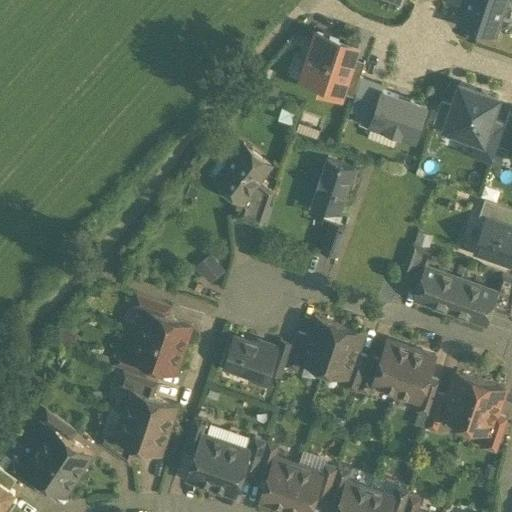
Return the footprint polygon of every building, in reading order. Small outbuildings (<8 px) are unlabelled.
[(467,0),(465,7),(462,6),(456,23),(497,37),(509,0),(467,0)] [(343,36),(315,26),(298,77),(321,85),(319,90),(344,99),(345,95),(357,59),(362,45),(342,38),(343,36)] [(366,62),(357,59),(345,95),(354,98),(366,62)] [(384,85),(361,77),(354,98),(349,114),(372,121),(382,90),(384,85)] [(505,95),(459,80),(451,104),(441,101),(433,126),(469,138),(464,154),(492,164),(498,145),(506,123),(496,119),(505,95)] [(281,88),(261,81),(257,91),(277,98),(281,88)] [(429,105),(382,90),(372,121),(370,127),(417,141),(429,105)] [(511,112),(510,111),(506,123),(498,145),(511,149),(511,112)] [(211,180),(241,204),(261,179),(273,164),(243,140),(211,180)] [(331,218),(339,221),(353,177),(356,178),(359,168),(327,158),(310,211),(331,218)] [(261,179),(241,204),(243,205),(239,217),(262,225),(275,190),(261,179)] [(511,207),(484,198),(480,213),(483,215),(511,223),(511,207)] [(511,223),(483,215),(471,253),(511,266),(511,223)] [(339,221),(331,218),(320,250),(336,256),(347,224),(339,221)] [(433,248),(414,242),(401,277),(420,283),(426,265),(433,248)] [(212,253),(196,265),(210,282),(225,270),(212,253)] [(415,297),(450,309),(462,277),(426,265),(420,283),(415,297)] [(511,275),(504,273),(498,290),(492,308),(511,314),(511,275)] [(462,277),(450,309),(486,322),(492,308),(498,290),(462,277)] [(147,306),(166,312),(169,303),(136,291),(131,305),(146,310),(147,306)] [(139,331),(184,347),(192,322),(166,312),(147,306),(146,310),(139,331)] [(339,322),(315,314),(308,334),(300,359),(325,368),(339,322)] [(364,331),(339,322),(325,368),(349,376),(357,351),(364,331)] [(151,363),(176,371),(184,347),(139,331),(131,353),(130,356),(151,363)] [(300,359),(308,334),(296,331),(292,342),(285,366),(297,370),(300,359)] [(260,382),(268,380),(269,374),(278,345),(265,341),(264,345),(234,334),(229,350),(232,351),(227,366),(250,374),(253,379),(260,382)] [(285,366),(292,342),(280,338),(278,345),(269,374),(281,378),(285,366)] [(411,346),(386,339),(380,359),(371,384),(396,392),(411,346)] [(435,355),(411,346),(396,392),(420,400),(428,374),(435,355)] [(123,370),(146,377),(151,363),(130,356),(131,353),(118,349),(112,367),(123,370)] [(358,391),(370,355),(357,351),(349,376),(345,386),(358,391)] [(371,384),(380,359),(370,355),(358,391),(368,394),(371,384)] [(146,377),(123,370),(117,386),(131,390),(132,386),(152,393),(156,380),(146,377)] [(481,378),(456,371),(449,395),(442,416),(465,424),(481,378)] [(429,414),(437,392),(441,378),(428,374),(420,400),(417,410),(429,414)] [(505,386),(481,378),(465,424),(489,432),(496,412),(505,386)] [(123,411),(169,427),(177,402),(152,393),(132,386),(131,390),(123,411)] [(442,416),(449,395),(437,392),(429,414),(425,427),(437,431),(442,416)] [(52,426),(69,437),(76,427),(47,409),(40,419),(52,426)] [(138,444),(161,451),(169,427),(123,411),(115,436),(138,444)] [(509,416),(496,412),(489,432),(484,448),(498,452),(509,416)] [(38,447),(78,474),(93,452),(69,437),(52,426),(38,447)] [(138,444),(115,436),(101,430),(98,442),(131,463),(138,444)] [(187,476),(211,484),(226,438),(201,430),(187,476)] [(226,438),(211,484),(236,492),(251,447),(226,438)] [(45,481),(64,495),(78,474),(38,447),(25,466),(24,468),(45,481)] [(259,498),(284,507),(299,461),(275,453),(259,498)] [(12,458),(3,472),(16,480),(37,493),(45,481),(24,468),(25,466),(12,458)] [(309,511),(324,469),(299,461),(284,507),(299,511),(309,511)] [(3,472),(0,469),(0,481),(11,489),(16,480),(3,472)] [(362,511),(371,486),(346,478),(334,511),(362,511)] [(0,511),(2,511),(12,497),(16,491),(11,489),(0,481),(0,511)] [(389,511),(396,494),(371,486),(362,511),(389,511)] [(9,511),(17,501),(12,497),(2,511),(9,511)]
